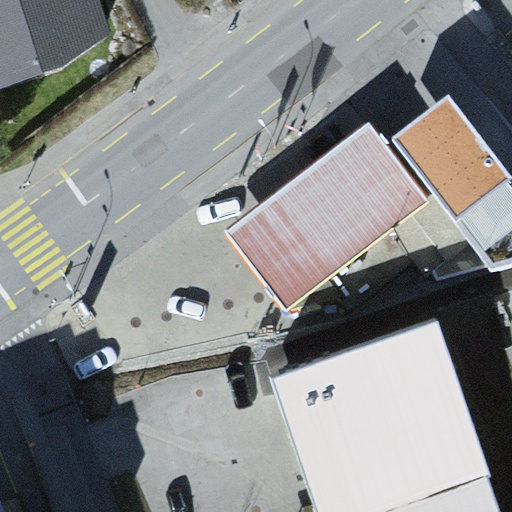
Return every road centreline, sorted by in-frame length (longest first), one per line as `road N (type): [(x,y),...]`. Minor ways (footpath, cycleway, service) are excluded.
road 1 (unclassified): [(0,280),(367,0)]
road 2 (residential): [(82,511),(0,299)]
